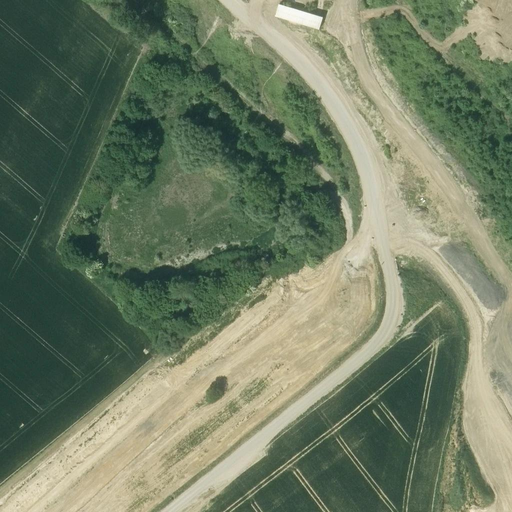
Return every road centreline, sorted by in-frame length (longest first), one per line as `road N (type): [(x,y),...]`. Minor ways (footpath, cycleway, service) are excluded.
road 1 (track): [(130,0),(422,260),(511,353)]
road 2 (track): [(373,218),(363,246),(336,275),(58,511)]
road 3 (track): [(511,280),(382,96),(363,54),(356,0)]
road 4 (track): [(373,218),(354,139),(298,54),(251,14),(258,0)]
road 5 (track): [(166,353),(0,494)]
